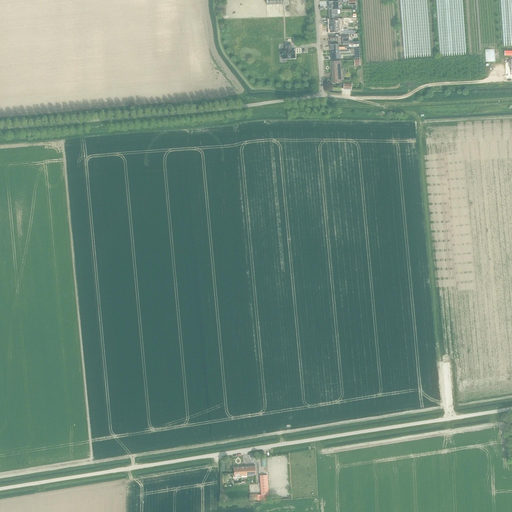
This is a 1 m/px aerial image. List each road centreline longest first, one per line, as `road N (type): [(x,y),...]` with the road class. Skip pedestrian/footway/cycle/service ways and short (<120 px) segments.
road 1 (unclassified): [(0,488),(511,409)]
road 2 (unclassified): [(0,128),(321,92)]
road 3 (track): [(346,97),(399,97),(489,79),(499,60)]
road 4 (track): [(346,97),(393,106),(511,100)]
